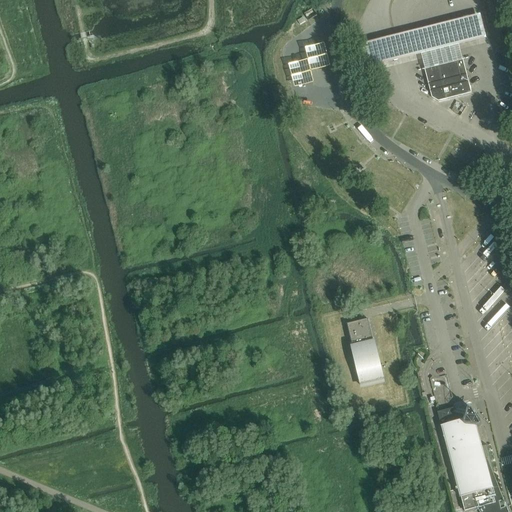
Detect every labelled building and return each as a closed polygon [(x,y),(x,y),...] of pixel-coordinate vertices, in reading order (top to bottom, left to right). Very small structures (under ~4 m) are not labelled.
[(480,13),(366,41),(372,65),(486,38),(480,13)] [(317,47),(305,50),(308,62),(289,67),(295,91),(314,86),(311,74),(323,71),(331,69),(325,45),(317,47)] [(463,60),(456,62),(457,64),(446,67),(432,70),(432,68),(426,70),(426,69),(425,69),(425,70),(424,70),(424,71),(425,71),(432,98),(438,102),(470,94),(471,95),(471,94),(472,94),(472,93),(471,93),(463,60)] [(368,320),(347,325),(362,388),(383,383),(368,320)] [(466,417),(456,414),(455,409),(438,414),(443,433),(444,433),(458,485),(456,486),(457,491),(459,490),(463,505),(461,505),(462,510),(464,509),(464,511),(466,511),(478,509),(479,511),(507,511),(492,474),(496,472),(489,446),(481,448),(476,428),(478,428),(479,427),(480,427),(481,426),(481,425),(481,424),(481,423),(473,411),(472,410),(471,410),(470,410),(469,410),(468,410),(468,411),(467,411),(467,412),(466,417)]
